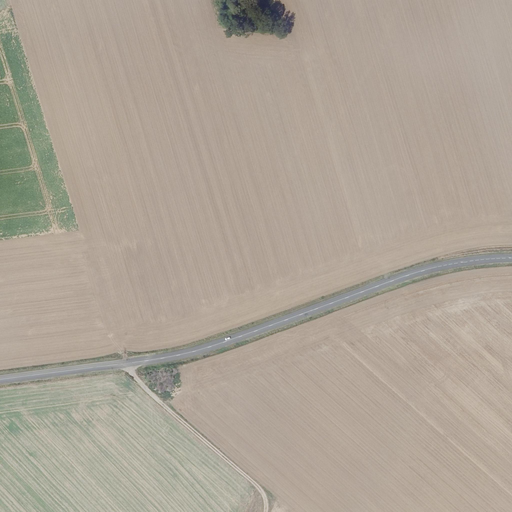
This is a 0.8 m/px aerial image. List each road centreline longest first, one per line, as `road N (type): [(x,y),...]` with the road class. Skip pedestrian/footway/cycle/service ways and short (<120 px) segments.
road 1 (secondary): [(511,258),(440,266),(189,353),(0,380)]
road 2 (track): [(128,363),(261,490),(266,511)]
